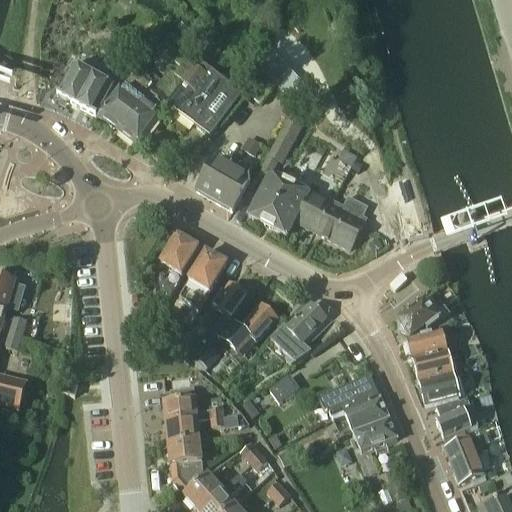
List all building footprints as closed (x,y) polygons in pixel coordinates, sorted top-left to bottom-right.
[(98,120),(98,121),(118,136),(135,149),(166,107),(209,140),(241,99),(242,98),(198,65),(189,59),(183,54),(183,53),(175,47),(174,48),(167,42),(158,53),(175,66),(162,83),(157,79),(152,84),(141,76),(138,80),(132,76),(122,91),(115,100),(98,120)] [(115,55),(105,73),(119,81),(129,63),(115,55)] [(97,119),(109,96),(113,89),(97,81),(101,73),(90,66),(85,74),(73,67),(57,97),(56,96),(55,98),(60,100),(61,103),(66,106),(69,105),(96,120),(97,119)] [(285,126),(267,162),(273,166),(278,155),(286,159),(299,134),(285,126)] [(249,142),(242,154),(254,160),(261,148),(249,142)] [(345,159),(341,165),(353,174),(358,167),(345,159)] [(214,164),(196,195),(232,216),(250,185),(214,164)] [(270,177),(248,220),(286,240),(294,225),(313,236),(316,230),(320,232),(334,205),(333,205),(334,203),(311,191),(308,196),(271,177),(270,177)] [(414,197),(409,182),(392,187),(396,202),(414,197)] [(316,230),(313,236),(316,238),(349,255),(365,225),(365,222),(363,221),(368,212),(348,201),(343,210),(334,205),(320,232),(316,230)] [(169,305),(181,283),(198,251),(177,239),(160,270),(154,280),(155,298),(169,305)] [(380,244),(372,248),(376,256),(384,252),(380,244)] [(205,255),(188,286),(178,303),(200,315),(227,268),(205,255)] [(0,326),(1,327),(0,332),(0,335),(23,342),(27,325),(13,321),(12,324),(3,322),(6,312),(18,316),(25,290),(13,287),(0,283),(0,326)] [(214,343),(218,339),(228,325),(229,326),(247,298),(230,286),(211,314),(201,327),(199,330),(214,343)] [(451,320),(450,319),(444,311),(440,314),(431,301),(397,326),(410,344),(425,332),(428,336),(451,320)] [(256,349),(255,348),(278,324),(262,308),(239,332),(233,326),(219,341),(241,364),(256,349)] [(270,346),(288,363),(285,366),(292,372),(294,369),(295,369),(312,357),(303,348),(326,323),(310,309),(287,333),(284,331),(270,346)] [(0,362),(2,365),(6,365),(9,364),(12,362),(15,356),(17,352),(14,345),(10,341),(4,341),(0,341),(0,332),(1,327),(0,326),(0,362)] [(171,326),(164,340),(177,347),(184,333),(171,326)] [(413,365),(447,355),(442,337),(408,345),(413,365)] [(194,365),(201,357),(189,346),(182,355),(194,365)] [(475,349),(462,354),(466,364),(479,359),(475,349)] [(197,364),(199,365),(207,373),(219,360),(209,351),(197,364)] [(447,355),(413,365),(418,387),(420,387),(426,410),(459,402),(453,379),(452,373),(447,355)] [(67,380),(62,397),(75,401),(79,383),(67,380)] [(279,407),(299,393),(289,380),(270,394),(279,407)] [(0,381),(0,409),(18,415),(26,389),(0,381)] [(334,400),(323,405),(329,418),(333,424),(344,418),(345,420),(378,405),(378,404),(368,382),(334,400)] [(165,428),(197,425),(195,405),(194,394),(170,396),(171,408),(163,408),(165,428)] [(344,420),(346,426),(351,439),(390,424),(380,404),(378,405),(345,420),(344,420)] [(467,405),(460,408),(459,406),(436,412),(440,423),(436,425),(444,446),(478,432),(467,405)] [(208,416),(209,424),(223,423),(222,414),(208,416)] [(223,423),(209,424),(210,434),(224,432),(223,423)] [(379,477),(371,455),(397,444),(390,424),(351,439),(352,440),(352,439),(360,458),(356,460),(365,483),(379,477)] [(199,446),(197,425),(165,428),(167,449),(199,446)] [(468,445),(445,455),(459,489),(470,485),(483,480),(483,479),(482,476),(473,453),(489,447),(484,436),(468,442),(469,445),(468,445)] [(275,439),(268,444),(275,455),(282,450),(275,439)] [(201,468),(199,446),(167,449),(169,471),(171,471),(172,487),(181,496),(203,477),(202,468),(201,468)] [(244,463),(250,470),(262,459),(256,452),(244,463)] [(293,454),(279,461),(284,472),(298,465),(293,454)] [(262,459),(250,470),(256,477),(268,466),(262,459)] [(494,471),(483,475),(487,485),(497,481),(494,471)] [(184,501),(193,511),(201,511),(221,495),(208,480),(184,501)] [(240,480),(222,496),(221,495),(201,511),(232,511),(235,510),(229,504),(247,488),(240,480)] [(272,505),(284,494),(278,487),(266,497),(272,505)] [(472,491),(464,495),(470,507),(481,502),(476,490),(472,491)] [(290,501),(284,494),(272,505),(278,511),(290,501)] [(509,511),(505,502),(481,511),(509,511)]
